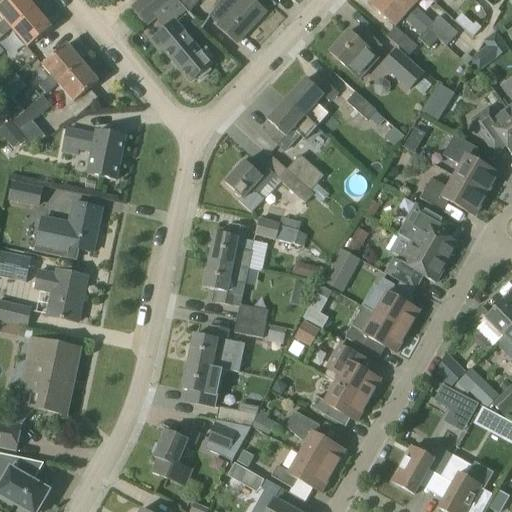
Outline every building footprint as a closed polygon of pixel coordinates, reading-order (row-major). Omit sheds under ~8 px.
[(0,26),(0,39),(11,31),(35,11),(25,0),(9,0),(0,8),(0,18),(4,23),(0,26)] [(175,0),(145,0),(133,10),(146,26),(176,1),(175,0)] [(197,0),(175,0),(176,1),(187,14),(199,2),(197,0)] [(217,27),(236,45),(265,14),(255,5),(259,0),(220,0),(209,18),(218,26),(217,27)] [(417,40),(428,49),(437,39),(446,47),(446,46),(394,0),(377,0),(371,8),(394,28),(402,20),(421,37),(417,40)] [(394,0),(446,46),(456,35),(437,18),(432,23),(414,7),(419,0),(394,0)] [(35,11),(11,31),(27,50),(51,30),(35,11)] [(214,59),(205,49),(199,54),(182,33),(174,24),(163,33),(151,44),(159,53),(162,51),(190,84),(196,78),(200,82),(210,72),(207,69),(210,67),(208,64),(214,59)] [(329,54),(359,81),(378,60),(373,56),(381,47),(367,34),(359,43),(348,33),(329,54)] [(58,86),(59,86),(83,66),(66,47),(42,67),(51,77),(39,88),(46,97),(58,86)] [(479,53),(478,54),(487,66),(488,65),(496,59),(487,47),(479,53)] [(383,68),(410,92),(423,77),(396,53),(383,68)] [(59,86),(74,105),(98,84),(83,66),(59,86)] [(0,88),(0,108),(1,109),(12,100),(26,88),(15,76),(0,88)] [(287,100),(316,127),(326,115),(315,105),(323,97),(329,103),(337,95),(323,82),(315,90),(305,81),(287,100)] [(345,103),(366,122),(375,112),(354,93),(345,103)] [(14,124),(21,133),(51,107),(43,98),(14,124)] [(428,99),(422,109),(436,118),(442,107),(428,99)] [(12,100),(1,109),(14,123),(25,114),(12,100)] [(270,140),(285,153),(300,137),(304,140),(316,127),(287,100),(268,122),(278,131),(270,140)] [(505,148),(511,157),(511,118),(507,111),(496,119),(489,110),(471,123),(494,155),(505,148)] [(67,130),(62,154),(77,157),(78,152),(92,155),(87,177),(116,183),(124,138),(96,133),(96,136),(67,130)] [(454,179),(486,197),(498,177),(472,162),(478,152),(454,138),(442,158),(461,168),(454,179)] [(299,156),(286,172),(310,192),(323,177),(299,156)] [(258,197),(275,178),(262,166),(255,174),(244,164),(225,185),(241,200),(238,203),(252,215),(264,202),(258,197)] [(286,172),(278,181),(305,205),(313,195),(310,192),(286,172)] [(448,204),(474,218),(486,197),(454,179),(448,191),(431,181),(420,201),(442,214),(448,204)] [(9,203),(39,209),(43,190),(13,184),(9,203)] [(101,210),(73,205),(68,227),(41,221),(34,254),(76,262),(78,252),(92,254),(101,210)] [(411,245),(447,265),(458,245),(437,232),(443,221),(418,208),(412,219),(422,225),(411,245)] [(258,221),(254,236),(275,242),(276,241),(294,246),(298,232),(293,228),(265,221),(258,220),(258,221)] [(214,235),(208,265),(247,272),(250,253),(236,250),(238,240),(247,242),(249,229),(230,226),(228,238),(214,235)] [(435,285),(447,265),(411,245),(399,264),(393,260),(384,275),(415,293),(423,279),(435,285)] [(340,248),(329,267),(349,278),(360,259),(340,248)] [(0,279),(27,284),(32,259),(0,253),(0,279)] [(214,304),(234,308),(236,296),(227,294),(229,283),(244,286),(247,272),(208,265),(203,290),(217,292),(214,304)] [(47,318),(77,325),(86,278),(56,272),(56,275),(38,271),(34,292),(52,296),(47,318)] [(374,316),(408,335),(419,314),(391,298),(396,289),(382,281),(376,291),(385,296),(374,316)] [(486,322),(502,338),(511,328),(511,295),(490,317),(482,308),(470,320),(479,328),(486,322)] [(0,324),(28,330),(32,311),(0,303),(0,324)] [(235,322),(264,328),(267,311),(238,306),(235,322)] [(367,339),(396,356),(408,335),(374,316),(362,309),(345,339),(362,349),(367,339)] [(233,334),(262,340),(264,328),(235,322),(233,334)] [(294,340),(310,349),(319,332),(303,323),(294,340)] [(238,373),(243,345),(227,342),(229,331),(210,328),(208,340),(193,337),(188,365),(211,369),(211,368),(238,373)] [(511,362),(509,365),(511,367),(511,328),(502,338),(511,348),(511,362)] [(0,449),(15,453),(20,428),(18,427),(33,411),(66,417),(66,416),(65,416),(60,415),(69,371),(75,372),(74,373),(75,373),(80,351),(31,341),(17,407),(2,424),(0,423),(0,449)] [(335,385),(368,404),(380,383),(367,375),(372,366),(339,348),(322,376),(335,384),(335,385)] [(452,387),(466,370),(448,355),(434,373),(452,387)] [(193,406),(213,410),(218,384),(209,382),(211,369),(188,365),(182,391),(195,394),(193,406)] [(252,376),(248,400),(262,402),(265,378),(252,376)] [(310,408),(339,425),(343,417),(357,425),(368,404),(335,385),(324,403),(316,398),(310,408)] [(511,386),(492,406),(502,416),(511,406),(511,386)] [(475,410),(441,391),(435,402),(451,411),(449,414),(467,424),(475,410)] [(244,429),(248,430),(255,416),(256,415),(218,408),(215,423),(244,429)] [(300,456),(333,475),(345,454),(316,437),(321,429),(294,413),(285,428),(305,447),(300,456)] [(511,424),(501,418),(492,435),(511,446),(511,424)] [(240,446),(248,430),(244,429),(215,423),(212,432),(208,441),(213,443),(208,453),(220,458),(232,463),(240,446)] [(151,474),(185,488),(191,472),(177,466),(187,442),(194,446),(199,435),(182,428),(177,438),(165,433),(154,459),(157,461),(151,474)] [(428,473),(440,479),(452,458),(431,446),(425,457),(411,450),(391,484),(414,497),(428,473)] [(0,455),(0,481),(2,483),(0,486),(0,497),(24,511),(42,511),(47,504),(44,502),(49,492),(24,478),(33,463),(0,455)] [(295,481),(321,496),(333,475),(300,456),(289,474),(276,467),(270,478),(291,489),(295,481)] [(438,511),(440,511),(467,511),(481,489),(484,491),(493,475),(475,464),(472,469),(452,458),(440,479),(452,486),(438,511)] [(235,465),(228,478),(238,483),(245,471),(235,465)] [(268,511),(291,511),(285,508),(291,496),(270,484),(258,505),(269,511),(268,511)] [(498,492),(488,509),(493,511),(500,511),(509,498),(498,492)]
